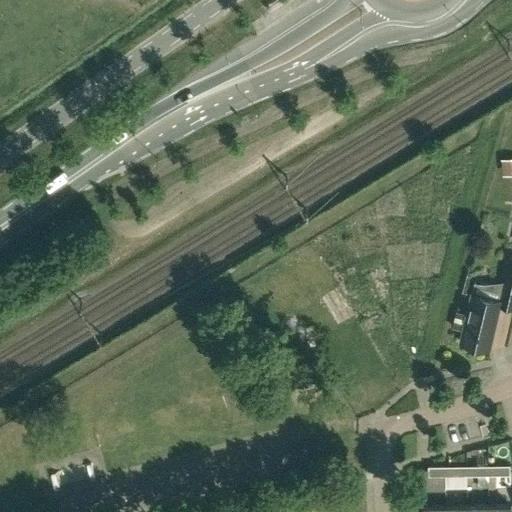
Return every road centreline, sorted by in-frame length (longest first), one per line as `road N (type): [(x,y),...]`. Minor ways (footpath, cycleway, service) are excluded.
road 1 (primary): [(0,229),(171,110),(293,56)]
road 2 (unclassified): [(0,156),(223,0)]
road 3 (residential): [(383,511),(381,429),(479,403),(511,385)]
road 4 (primary): [(293,56),(343,56),(390,35),(432,34),(478,0)]
